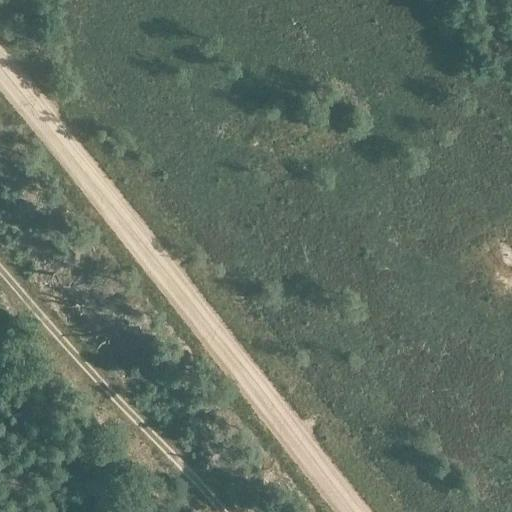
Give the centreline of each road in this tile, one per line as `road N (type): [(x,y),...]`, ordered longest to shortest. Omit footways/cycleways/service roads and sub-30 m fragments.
road 1 (track): [(0,82),(345,511)]
road 2 (track): [(224,511),(0,267)]
